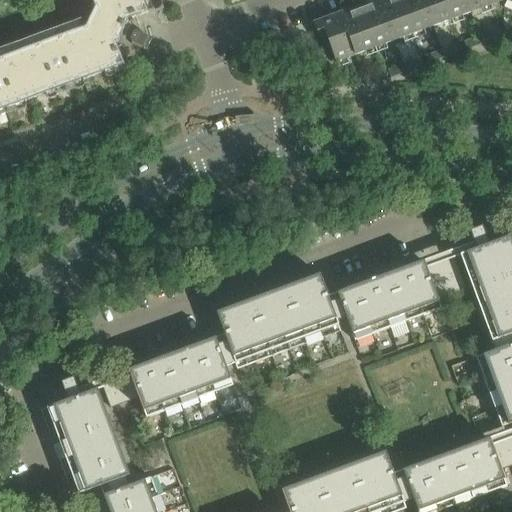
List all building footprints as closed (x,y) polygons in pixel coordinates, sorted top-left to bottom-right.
[(84,28),(28,49),(45,95),(124,66),(118,50),(121,48),(126,39),(129,41),(131,45),(146,52),(152,40),(137,33),(132,35),(129,33),(133,24),(131,20),(148,14),(142,0),(90,0),(94,8),(84,28)] [(414,0),(396,0),(393,1),(407,37),(425,30),(414,0)] [(435,0),(414,0),(425,30),(445,23),(435,0)] [(458,0),(435,0),(445,23),(465,15),(458,0)] [(480,0),(458,0),(465,15),(484,8),(480,0)] [(480,0),(484,8),(504,1),(504,0),(480,0)] [(393,1),(374,8),(387,44),(407,37),(393,1)] [(374,8),(355,15),(368,51),(387,44),(374,8)] [(355,15),(336,22),(349,59),(368,51),(355,15)] [(335,64),(349,59),(336,22),(324,27),(322,21),(313,24),(325,54),(331,52),(335,64)] [(467,51),(496,40),(493,33),(464,44),(467,51)] [(428,66),(458,54),(455,46),(425,58),(428,66)] [(0,112),(45,95),(28,49),(0,59),(0,112)] [(390,80),(420,68),(417,61),(387,72),(390,80)] [(379,75),(364,80),(367,88),(382,83),(379,75)] [(511,335),(511,242),(510,237),(489,245),(482,227),(470,232),(477,250),(460,256),(492,343),(511,335)] [(337,294),(355,342),(441,310),(438,302),(467,291),(454,258),(426,268),(424,262),(337,294)] [(216,314),(237,371),(341,332),(320,276),(216,314)] [(139,398),(141,404),(146,419),(233,387),(215,339),(129,371),(131,377),(104,388),(112,409),(139,398)] [(511,345),(490,354),(476,359),(502,428),(511,424),(511,345)] [(129,476),(97,390),(80,396),(74,378),(61,383),(68,401),(41,411),(73,497),(100,487),(129,476)] [(418,511),(440,511),(507,487),(501,471),(511,466),(511,438),(492,446),(490,439),(403,471),(418,511)] [(282,491),(290,511),(399,511),(406,510),(385,453),(282,491)] [(100,487),(104,497),(133,486),(129,476),(100,487)] [(109,511),(163,511),(151,479),(133,486),(104,497),(109,511)]
